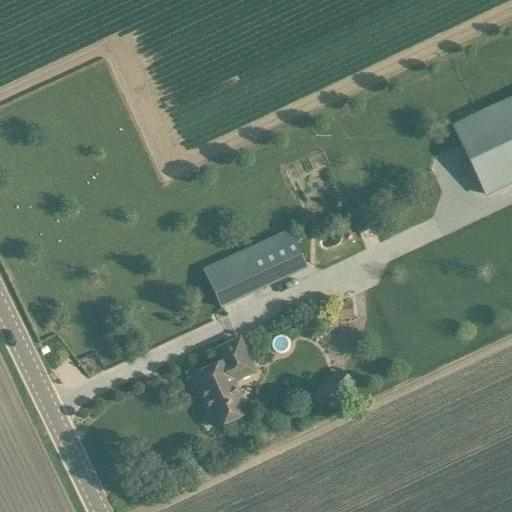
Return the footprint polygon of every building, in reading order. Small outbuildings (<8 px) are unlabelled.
[(511,90),(450,119),(482,188),(511,173),(511,90)] [(365,205),(349,212),(358,234),(374,228),(365,205)] [(220,307),(238,299),(305,267),(288,231),(203,271),(220,307)] [(347,318),(345,302),(334,303),(336,320),(341,319),(347,318)] [(215,427),(248,413),(233,381),(254,371),(239,339),(215,350),(221,362),(192,375),(215,427)] [(327,411),(336,402),(321,389),(312,398),(327,411)]
